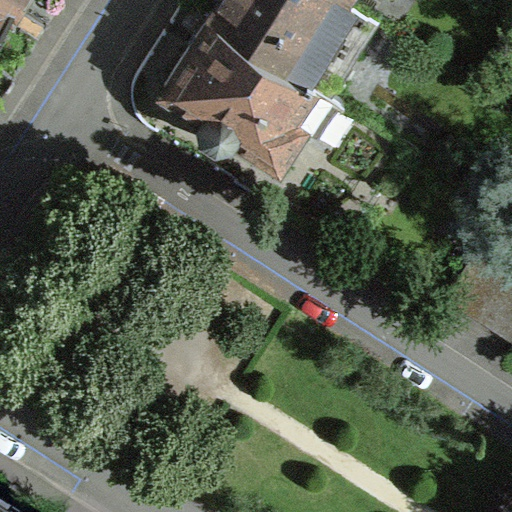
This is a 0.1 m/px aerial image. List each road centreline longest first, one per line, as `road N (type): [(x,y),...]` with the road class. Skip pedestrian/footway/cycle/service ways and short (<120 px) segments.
road 1 (residential): [(53,112),(511,404)]
road 2 (residential): [(148,511),(0,414)]
road 3 (residential): [(53,112),(127,0)]
